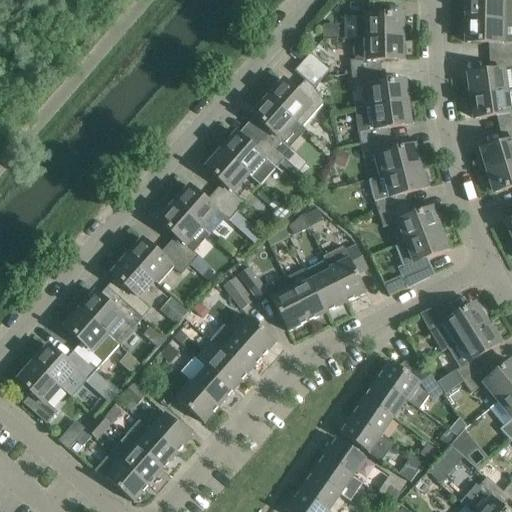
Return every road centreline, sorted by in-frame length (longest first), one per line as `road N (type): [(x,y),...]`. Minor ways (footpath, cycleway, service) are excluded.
road 1 (residential): [(0,351),(313,0)]
road 2 (residential): [(167,511),(297,362),(489,264)]
road 3 (residential): [(489,264),(460,193),(440,108),(434,0)]
road 4 (residential): [(109,511),(0,411)]
